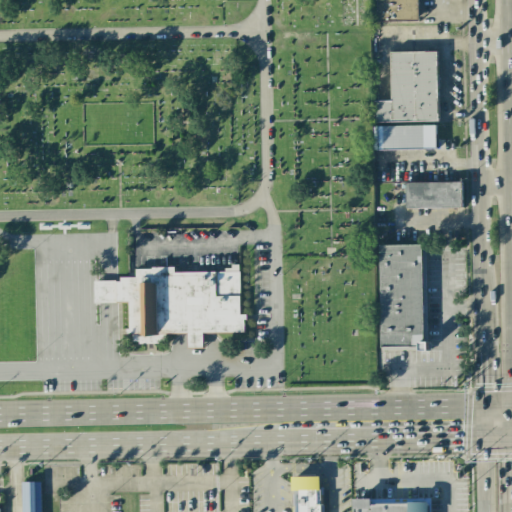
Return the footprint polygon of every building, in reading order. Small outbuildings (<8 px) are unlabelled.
[(417,21),(416,0),(374,0),(375,22),(417,21)] [(438,122),(438,51),(390,52),(391,101),(374,101),(374,123),(438,122)] [(375,126),(375,150),(436,150),(436,126),(375,126)] [(462,210),(462,183),(404,183),(404,210),(462,210)] [(379,245),(380,349),(425,348),(424,245),(379,245)] [(242,331),(130,332),(130,271),(241,270),(242,331)] [(322,511),(293,511),(293,477),(322,477),(322,511)] [(22,511),(40,511),(40,482),(22,482),(22,511)] [(371,504),(371,499),(352,499),(352,511),(428,511),(428,503),(371,504)]
